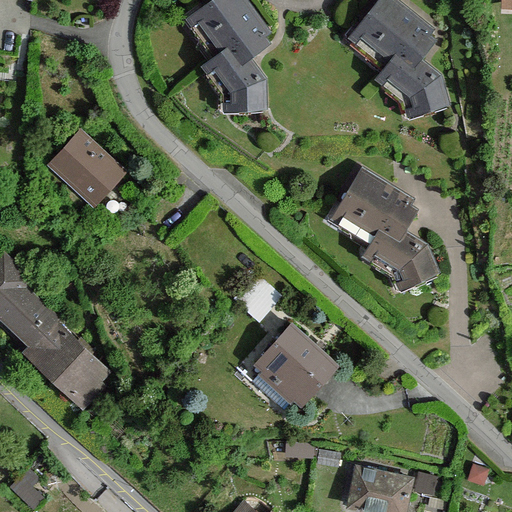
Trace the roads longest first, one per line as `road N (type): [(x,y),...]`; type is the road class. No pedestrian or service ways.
road 1 (residential): [(511,462),(147,123),(122,39),(132,0)]
road 2 (residential): [(0,368),(153,511)]
